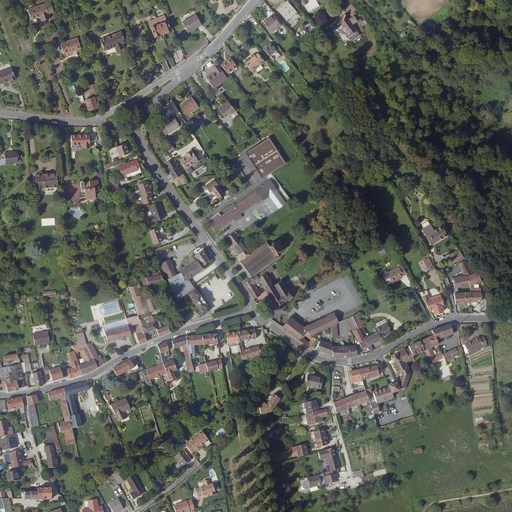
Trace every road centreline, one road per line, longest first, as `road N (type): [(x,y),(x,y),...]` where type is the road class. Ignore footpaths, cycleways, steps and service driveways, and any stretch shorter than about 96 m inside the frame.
road 1 (tertiary): [(511,320),(446,320),(370,356),(332,361),(250,310)]
road 2 (tertiary): [(0,396),(85,377),(159,339),(250,310)]
road 3 (tertiary): [(250,310),(138,137)]
road 4 (track): [(355,511),(330,395),(332,361)]
